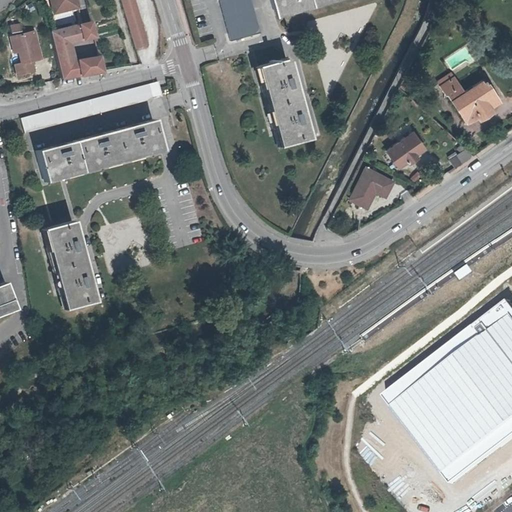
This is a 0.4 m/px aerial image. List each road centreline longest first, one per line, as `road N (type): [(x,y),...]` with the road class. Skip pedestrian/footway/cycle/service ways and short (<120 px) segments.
road 1 (primary): [(185,63),(233,211),(263,240),(295,253),(361,246),(511,144)]
road 2 (residential): [(185,63),(0,114)]
